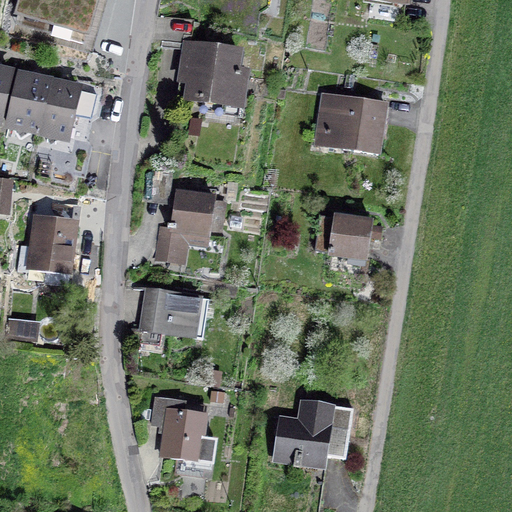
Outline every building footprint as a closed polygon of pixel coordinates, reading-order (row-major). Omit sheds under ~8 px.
[(21,0),(17,14),(75,31),(83,3),(95,6),(96,0),(21,0)] [(368,19),(397,23),(400,0),(369,0),(379,2),(378,7),(370,6),(368,19)] [(187,101),(240,110),(245,77),(235,76),(238,57),(187,48),(180,92),(189,94),(187,101)] [(97,113),(110,109),(117,79),(66,67),(63,85),(80,89),(68,142),(50,138),(43,168),(93,179),(101,143),(93,131),(97,113)] [(0,124),(12,74),(0,71),(0,124)] [(49,82),(20,75),(8,128),(37,135),(49,82)] [(63,85),(49,82),(37,135),(50,138),(68,142),(80,89),(63,85)] [(323,147),(378,155),(385,106),(324,98),(322,116),(327,116),(323,147)] [(167,205),(171,175),(147,172),(143,201),(167,205)] [(0,216),(9,217),(12,185),(0,183),(0,216)] [(155,261),(184,266),(189,234),(210,238),(215,202),(177,196),(172,230),(160,229),(155,261)] [(315,253),(367,262),(373,228),(352,224),(353,217),(336,215),(335,221),(320,219),(315,253)] [(46,287),(67,290),(77,229),(36,222),(29,267),(48,270),(46,287)] [(163,335),(195,340),(201,301),(165,296),(167,287),(150,285),(141,346),(161,349),(163,335)] [(85,359),(64,358),(62,403),(84,404),(85,359)] [(208,408),(156,400),(153,427),(165,428),(161,458),(214,465),(217,442),(204,440),(208,408)] [(353,413),(304,405),(301,421),(279,418),(272,459),(295,463),(294,467),(326,473),(328,459),(345,462),(353,413)] [(55,410),(43,410),(42,436),(39,436),(38,463),(53,464),(53,471),(85,472),(87,415),(55,414),(55,410)]
